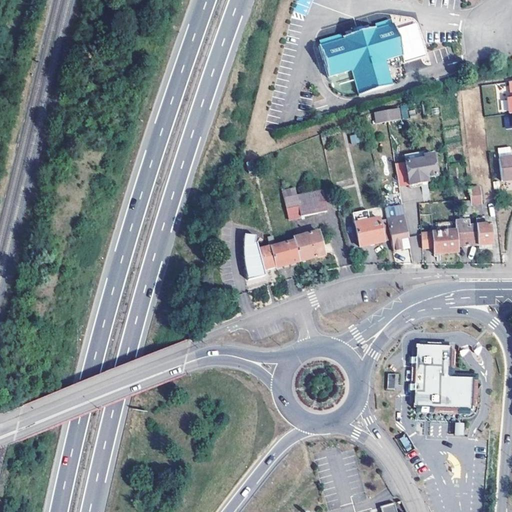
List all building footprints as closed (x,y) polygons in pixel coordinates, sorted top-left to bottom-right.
[(297,0),(294,11),(307,15),(311,0),(297,0)] [(330,77),(353,70),(361,94),(394,84),(387,60),(404,54),(394,23),(391,24),(390,20),(376,24),(377,27),(365,31),(363,26),(358,27),(354,29),(355,34),(343,37),(342,35),(321,41),(322,45),(320,46),(330,77)] [(400,105),(401,119),(408,118),(407,104),(400,105)] [(397,112),(385,114),(387,124),(399,122),(397,112)] [(385,114),(375,116),(376,126),(387,124),(385,114)] [(359,136),(350,138),(352,146),(361,144),(359,136)] [(497,149),(501,182),(511,180),(511,157),(509,158),(508,147),(497,149)] [(405,163),(424,160),(424,156),(423,153),(404,157),(405,163)] [(427,178),(437,177),(433,155),(424,156),(424,160),(405,163),(410,187),(428,183),(427,178)] [(255,174),(252,163),(246,165),(248,176),(255,174)] [(280,191),(283,198),(288,219),(326,213),(323,191),(296,196),(295,188),(280,191)] [(479,188),(468,190),(470,202),(470,205),(481,204),(479,188)] [(470,205),(470,202),(461,203),(463,216),(471,215),(470,205)] [(370,220),(367,209),(351,212),(359,247),(382,242),(377,218),(370,220)] [(386,220),(393,252),(402,250),(400,240),(408,238),(404,216),(386,220)] [(475,226),(474,226),(476,246),(491,245),(490,225),(484,226),(484,219),(475,220),(475,226)] [(454,232),(456,248),(476,246),(474,226),(468,226),(468,221),(454,222),(454,224),(454,232)] [(443,225),(444,233),(454,232),(454,224),(443,225)] [(317,232),(293,238),(294,241),(299,262),(324,255),(317,232)] [(421,249),(433,249),(433,254),(456,253),(456,248),(454,232),(444,233),(419,234),(421,249)] [(271,237),(266,239),(268,246),(274,269),(299,262),(294,241),(273,247),(271,237)] [(247,282),(265,277),(263,272),(274,269),(268,246),(259,249),(255,244),(253,245),(255,240),(243,242),(247,282)] [(452,346),(416,344),(415,358),(413,358),(412,363),(415,363),(414,385),(411,385),(411,400),(413,400),(413,408),(422,408),(472,411),(474,378),(450,377),(452,346)] [(396,374),(388,374),(387,389),(395,390),(396,374)] [(455,435),(464,435),(464,422),(455,422),(455,435)] [(406,435),(400,438),(406,450),(412,447),(406,435)] [(405,511),(406,511),(405,511),(397,511),(395,502),(383,506),(385,511),(405,511)]
